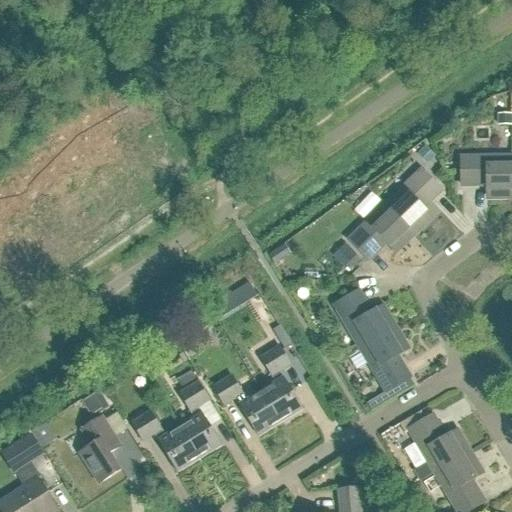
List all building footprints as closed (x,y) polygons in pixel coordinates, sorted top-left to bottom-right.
[(497,126),(511,126),(511,114),(497,115),(497,126)] [(424,147),(416,155),(427,165),(435,157),(424,147)] [(488,199),(511,198),(511,188),(511,158),(461,159),(462,186),(487,186),(488,199)] [(422,172),(386,207),(413,236),(431,219),(422,209),(440,191),(422,172)] [(396,253),(413,236),(386,207),(349,241),(368,261),(387,243),(396,253)] [(345,268),(357,257),(345,245),(334,256),(345,268)] [(281,247),(268,256),(273,265),(287,256),(281,247)] [(335,306),(360,350),(395,329),(382,308),(371,314),(358,292),(335,306)] [(386,393),(410,379),(396,357),(408,350),(395,329),(360,350),(369,363),(386,393)] [(184,348),(190,358),(197,354),(191,343),(184,348)] [(276,384),(262,392),(282,425),(304,411),(281,373),(290,367),(291,366),(280,348),(262,360),(276,384)] [(180,360),(166,368),(169,373),(187,362),(182,354),(178,356),(180,360)] [(191,372),(176,381),(181,389),(195,380),(191,372)] [(259,439),(282,425),(262,392),(247,401),(233,377),(214,388),(225,406),(236,400),(259,439)] [(192,418),(178,426),(199,461),(221,447),(198,410),(209,403),(197,383),(178,395),(192,418)] [(98,414),(110,408),(101,392),(83,402),(91,417),(97,413),(98,414)] [(177,474),(199,461),(178,426),(164,434),(150,412),(131,423),(143,443),(154,437),(177,474)] [(400,425),(401,427),(405,434),(409,432),(428,463),(413,471),(420,483),(434,474),(469,453),(457,433),(445,440),(432,418),(425,422),(420,413),(400,425)] [(98,486),(120,472),(109,454),(120,447),(101,418),(81,431),(91,447),(79,455),(98,486)] [(393,444),(406,436),(405,434),(401,427),(388,435),(393,444)] [(13,473),(42,455),(31,437),(2,456),(13,473)] [(457,511),(470,511),(484,504),(471,482),(482,475),(469,453),(434,474),(457,511)] [(57,511),(38,481),(0,504),(0,510),(1,511),(57,511)] [(316,482),(308,484),(310,490),(318,488),(316,482)] [(360,511),(358,489),(337,491),(339,511),(360,511)]
